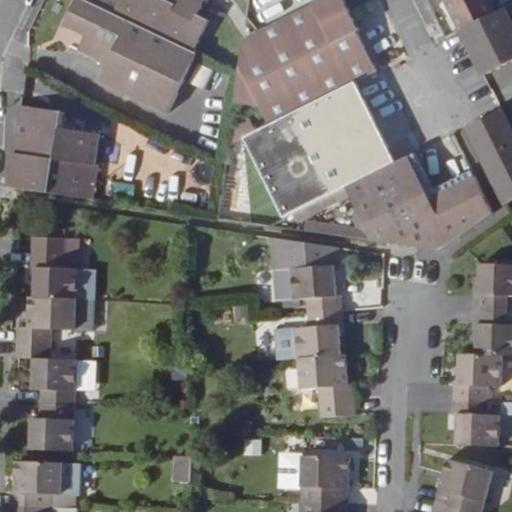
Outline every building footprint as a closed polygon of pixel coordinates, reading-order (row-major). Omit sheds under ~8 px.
[(195,49),(87,0),(76,0),(65,24),(95,40),(90,53),(114,65),(107,80),(172,112),(199,51),(195,49)] [(87,0),(195,49),(210,16),(200,11),(204,0),(87,0)] [(270,125),(355,82),(376,72),(357,32),(360,29),(344,0),(323,0),(243,39),(239,69),(235,100),(259,105),(270,125)] [(439,0),(442,5),(449,3),(462,29),(496,12),(490,0),(439,0)] [(462,29),(484,75),(511,61),(511,27),(503,8),(496,12),(462,29)] [(283,221),(353,185),(395,164),(355,82),(270,125),(243,139),(283,221)] [(27,106),(16,189),(94,200),(97,170),(94,169),(99,136),(70,130),(72,113),(27,106)] [(507,205),(511,202),(511,131),(502,112),(468,128),(507,205)] [(438,197),(476,178),(472,171),(435,188),(417,153),(411,156),(428,193),(438,197)] [(440,251),(494,214),(476,178),(438,197),(428,193),(411,156),(395,164),(353,185),(369,215),(382,242),(440,251)] [(357,193),(353,185),(297,214),(301,222),(357,193)] [(382,242),(369,215),(360,220),(366,230),(314,223),(313,232),(382,242)] [(44,230),(44,238),(67,239),(67,231),(44,230)] [(37,268),(36,297),(77,299),(99,299),(100,270),(79,269),(67,269),(67,239),(44,238),(34,237),(33,267),(37,268)] [(313,311),(345,309),(344,294),(340,294),(337,266),(344,265),(342,247),(278,238),(280,271),(282,299),(312,297),(313,311)] [(67,269),(79,269),(80,239),(67,239),(67,269)] [(476,307),(509,308),(510,294),(511,293),(511,263),(482,263),(481,293),(476,292),(476,307)] [(36,297),(30,297),(29,327),(19,327),(18,357),(19,357),(35,357),(51,358),(53,330),(77,330),(77,299),(36,297)] [(478,354),(504,354),(511,354),(511,324),(509,324),(509,308),(476,307),(475,322),(479,322),(478,354)] [(348,324),(345,309),(313,311),(314,327),(301,328),(304,358),(345,355),(343,325),(348,324)] [(455,399),(502,400),(504,354),(478,354),(463,353),(461,382),(456,382),(455,399)] [(350,354),(345,355),(304,358),(307,387),(323,387),(326,417),(359,414),(356,384),(352,384),(350,354)] [(51,358),(35,357),(35,389),(43,389),(43,404),(76,405),(77,359),(51,358)] [(501,445),(502,400),(455,399),(455,413),(459,413),(459,444),(501,445)] [(34,418),(33,449),(75,450),(76,405),(43,404),(42,419),(34,418)] [(259,455),(260,439),(244,438),(243,454),(259,455)] [(193,480),(194,455),(178,455),(177,480),(193,480)] [(316,500),(348,501),(350,457),(303,456),(301,486),(316,486),(316,500)] [(451,460),(439,502),(477,511),(482,511),(493,472),(451,460)] [(12,493),(12,505),(47,506),(78,508),(78,495),(84,495),(84,465),(18,462),(17,492),(12,493)] [(347,511),(348,501),(316,500),(315,511),(347,511)] [(477,511),(439,502),(436,511),(477,511)]
